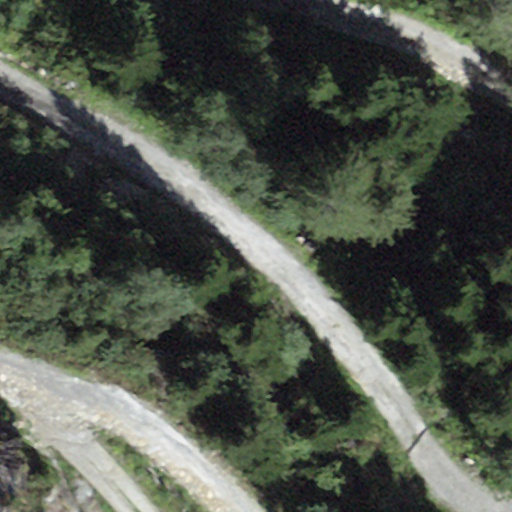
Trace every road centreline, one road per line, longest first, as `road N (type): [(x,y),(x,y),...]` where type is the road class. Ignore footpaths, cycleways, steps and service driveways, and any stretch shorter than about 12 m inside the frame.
road 1 (track): [(0,72),(233,226),(343,333),(454,492),(481,511)]
road 2 (track): [(234,511),(170,447),(52,387),(0,371)]
road 3 (track): [(511,89),(395,26),(311,0)]
road 4 (track): [(52,387),(82,453),(132,511)]
